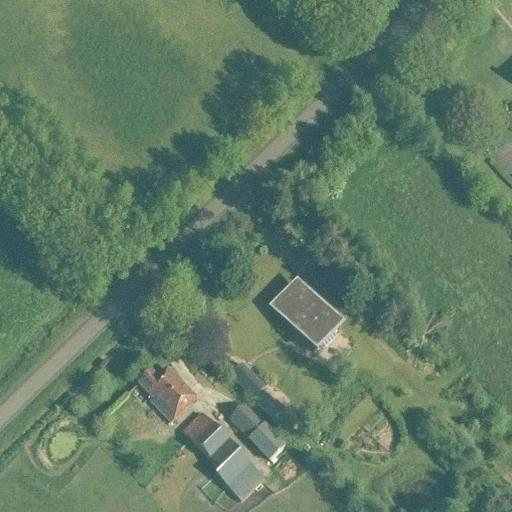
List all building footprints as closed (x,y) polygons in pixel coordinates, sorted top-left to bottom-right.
[(316,360),(342,333),(295,286),(268,313),(316,360)] [(252,403),(264,392),(241,368),(229,380),(252,403)] [(194,402),(165,374),(157,383),(149,375),(136,388),(152,403),(149,406),(170,427),(194,402)] [(246,440),(260,426),(243,409),(229,423),(246,440)] [(241,507),(264,484),(200,419),(181,437),(214,471),(210,475),(241,507)] [(268,466),(281,454),(261,432),(248,444),(268,466)]
